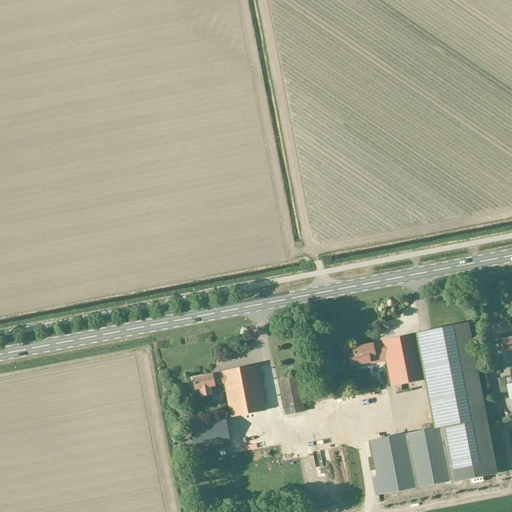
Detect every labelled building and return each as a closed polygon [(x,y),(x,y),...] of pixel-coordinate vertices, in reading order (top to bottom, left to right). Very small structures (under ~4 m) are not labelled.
[(452,482),(497,473),(468,324),(414,335),(382,341),(383,344),(373,346),(373,344),(352,348),(353,353),(348,354),(350,367),(370,362),(369,357),(375,356),(375,355),(385,353),(391,387),(425,380),(434,429),(370,442),(377,477),(372,478),(376,496),(452,481),(452,482)] [(511,357),(511,351),(511,350),(511,337),(500,340),(503,352),(502,352),(505,366),(511,364),(511,357)] [(223,372),(225,384),(231,418),(265,411),(256,366),(223,372)] [(216,374),(193,379),(195,390),(200,389),(201,397),(212,395),(210,387),(215,386),(225,384),(223,372),(220,372),(216,373),(216,374)] [(287,415),(305,412),(298,375),(280,379),(287,415)] [(505,378),(498,379),(501,394),(509,392),(510,399),(511,398),(511,385),(507,386),(505,378)] [(193,449),(230,442),(225,418),(190,425),(193,449)] [(240,443),(242,448),(259,445),(258,439),(240,443)] [(287,459),(291,471),(302,468),(298,456),(287,459)]
